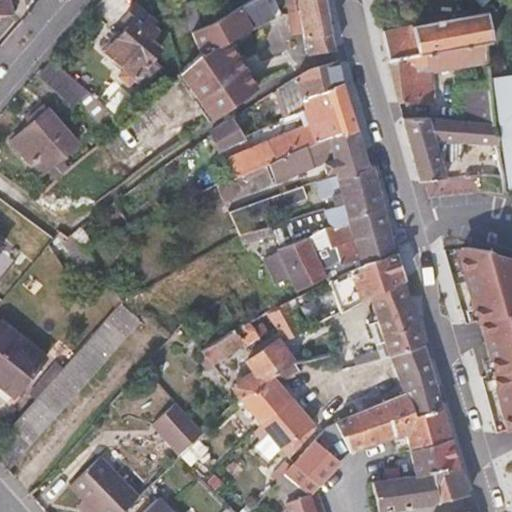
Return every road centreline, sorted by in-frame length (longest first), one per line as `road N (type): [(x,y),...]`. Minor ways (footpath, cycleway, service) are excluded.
road 1 (tertiary): [(493,511),(398,203)]
road 2 (tertiary): [(398,203),(341,0)]
road 3 (tertiary): [(80,0),(0,92)]
